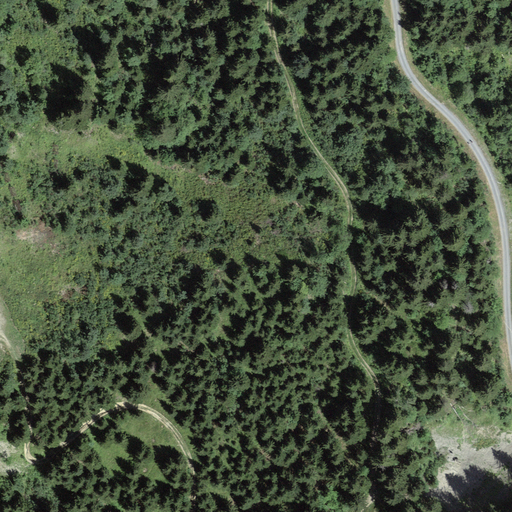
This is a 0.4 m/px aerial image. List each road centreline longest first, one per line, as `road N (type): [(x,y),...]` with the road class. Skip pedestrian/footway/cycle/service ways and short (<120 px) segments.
road 1 (track): [(357,511),(375,495),(377,398),(346,326),(350,204),(305,135),(269,17),(271,0)]
road 2 (track): [(0,340),(24,393),(28,458),(42,461),(104,414),(149,408),(185,449),(193,511)]
road 3 (track): [(395,0),(406,73),(476,147),(497,189),(511,342)]
